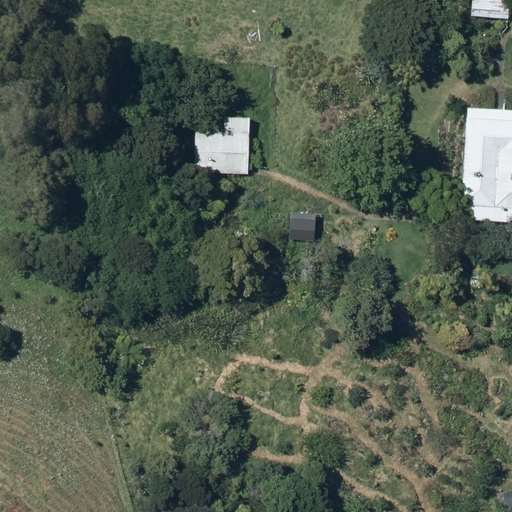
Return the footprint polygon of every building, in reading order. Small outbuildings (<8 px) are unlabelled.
[(471,0),(470,17),(507,20),(508,0),(471,0)] [(459,221),(511,224),(511,111),(466,109),(459,221)] [(193,173),(246,175),(248,118),(222,118),(221,134),(194,134),(193,173)] [(236,217),(235,193),(220,195),(222,218),(236,217)] [(511,511),(511,489),(501,493),(506,511),(511,511)]
